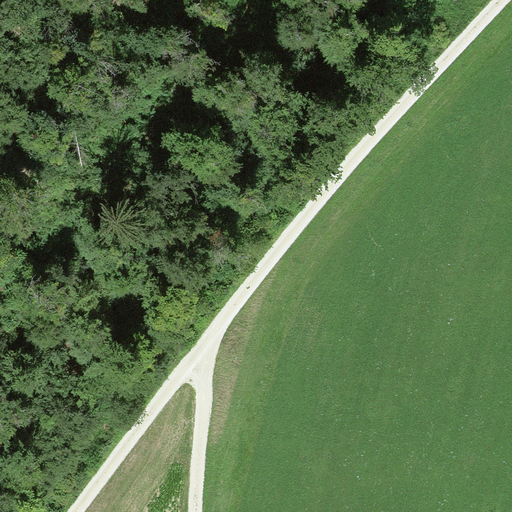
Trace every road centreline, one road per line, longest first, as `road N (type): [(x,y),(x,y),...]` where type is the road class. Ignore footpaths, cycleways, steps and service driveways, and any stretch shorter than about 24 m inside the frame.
road 1 (track): [(503,0),(318,190),(79,511)]
road 2 (track): [(197,511),(198,356)]
